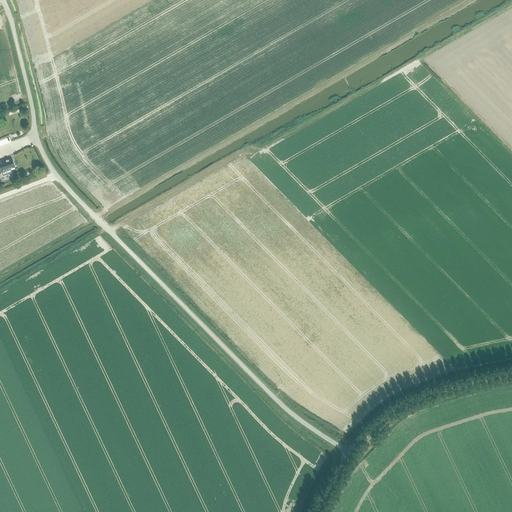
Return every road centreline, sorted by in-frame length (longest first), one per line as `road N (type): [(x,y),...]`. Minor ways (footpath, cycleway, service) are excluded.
road 1 (unclassified): [(348,452),(269,393),(55,175),(36,136),(1,0)]
road 2 (unclassified): [(511,371),(399,404),(348,452)]
